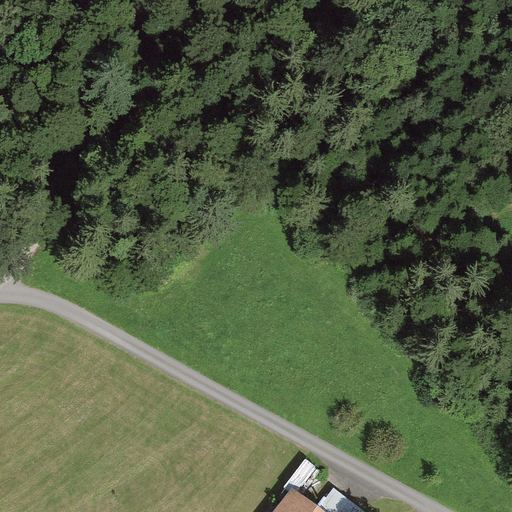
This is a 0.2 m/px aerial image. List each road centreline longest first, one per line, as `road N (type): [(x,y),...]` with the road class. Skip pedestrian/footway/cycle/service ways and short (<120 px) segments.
road 1 (residential): [(0,295),(85,319),(424,511)]
road 2 (track): [(112,0),(87,112),(33,261),(35,299)]
